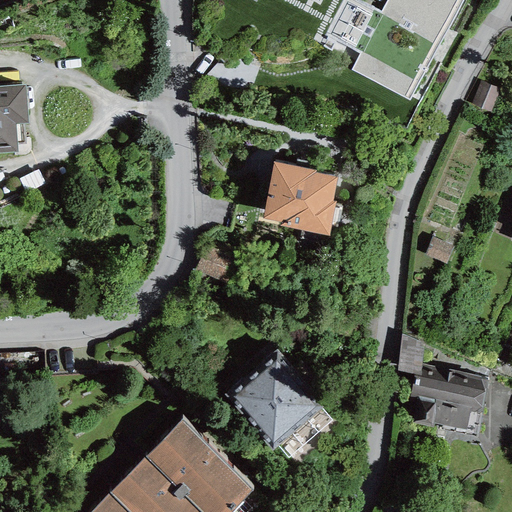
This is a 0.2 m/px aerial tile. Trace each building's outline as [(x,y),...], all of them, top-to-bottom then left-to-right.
[(463,0),(387,0),(381,12),(358,0),(342,0),(324,34),(360,53),(351,70),(409,101),(463,0)] [(499,89),(480,81),(471,104),(490,112),(499,89)] [(0,153),(16,153),(16,145),(24,145),(23,123),(28,123),(25,85),(0,86),(0,153)] [(337,177),(315,173),(315,170),(273,162),(262,218),(280,222),(279,227),(329,236),(330,231),(335,202),(332,201),(337,177)] [(424,255),(446,265),(454,246),(432,236),(424,255)] [(414,375),(420,376),(420,364),(422,342),(401,334),(396,372),(414,375)] [(277,349),(224,395),(272,451),(326,405),(277,349)] [(487,379),(420,364),(420,376),(414,375),(405,423),(476,437),(487,379)] [(181,421),(91,511),(230,511),(252,490),(181,421)]
